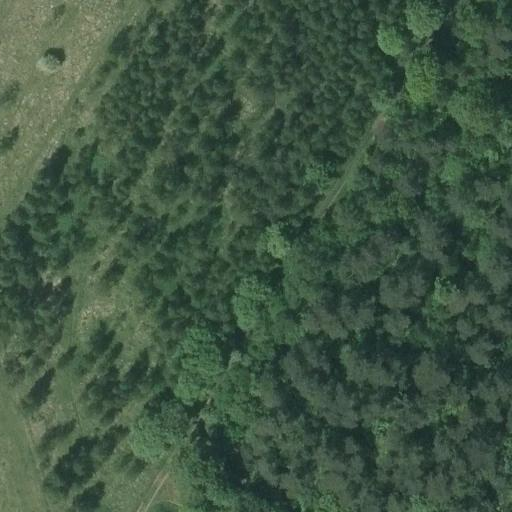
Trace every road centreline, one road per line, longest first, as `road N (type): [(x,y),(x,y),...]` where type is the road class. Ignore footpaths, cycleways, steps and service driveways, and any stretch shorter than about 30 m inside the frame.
road 1 (track): [(143,511),(460,0)]
road 2 (track): [(182,444),(301,511)]
